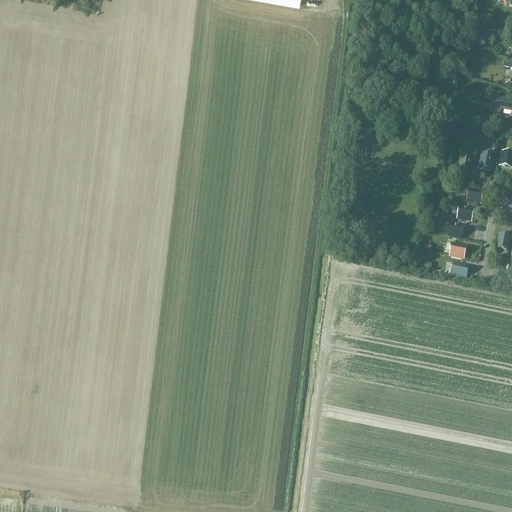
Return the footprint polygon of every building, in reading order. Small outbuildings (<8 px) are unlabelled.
[(511,25),(505,24),(503,33),(511,34),(511,25)] [(490,109),(511,113),(511,100),(493,97),(490,109)] [(511,169),(511,165),(511,154),(502,153),(499,166),(511,169)] [(490,170),(493,157),(481,155),(478,168),(490,170)] [(470,172),(473,159),(460,156),(457,171),(470,172)] [(483,191),(468,188),(465,203),(481,205),(483,191)] [(474,209),(459,206),(456,220),(471,223),(474,209)] [(464,226),(449,223),(446,238),(461,241),(464,226)] [(509,251),(511,236),(500,234),(497,248),(509,251)] [(466,246),(451,243),(448,258),(463,260),(466,246)] [(468,266),(453,263),(450,277),(466,280),(468,266)]
